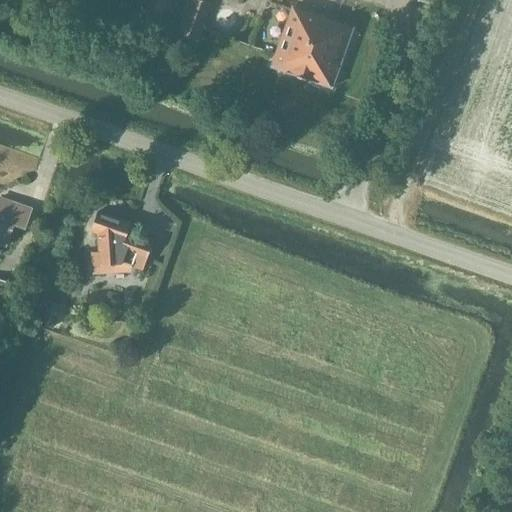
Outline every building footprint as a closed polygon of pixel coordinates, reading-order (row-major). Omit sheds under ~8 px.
[(171,0),(161,27),(198,41),(211,4),(198,0),(171,0)] [(269,66),(331,88),(332,87),(352,28),(292,7),(270,65),(269,66)] [(0,245),(7,248),(15,226),(24,229),(31,209),(0,198),(0,245)] [(92,252),(92,257),(92,273),(111,273),(110,265),(121,264),(122,263),(142,270),(152,243),(127,234),(130,223),(124,221),(124,213),(111,213),(110,216),(98,212),(91,231),(99,234),(99,252),(92,252)] [(0,308),(1,309),(9,284),(0,280),(0,308)] [(43,323),(52,326),(60,303),(51,299),(43,323)]
